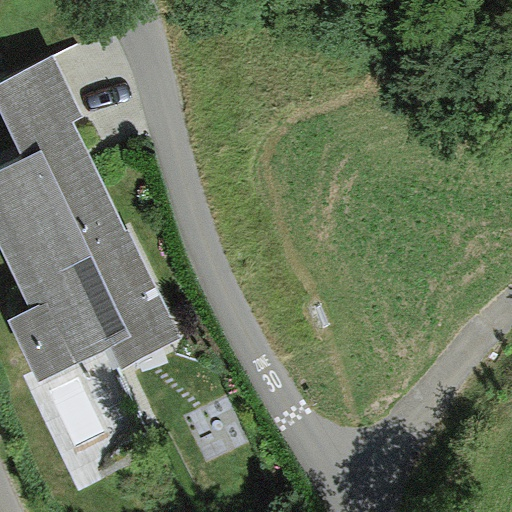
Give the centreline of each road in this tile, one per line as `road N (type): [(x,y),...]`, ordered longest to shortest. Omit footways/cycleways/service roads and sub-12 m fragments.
road 1 (residential): [(132,0),(195,228),(242,336),(346,511)]
road 2 (residential): [(361,511),(438,404),(511,320)]
